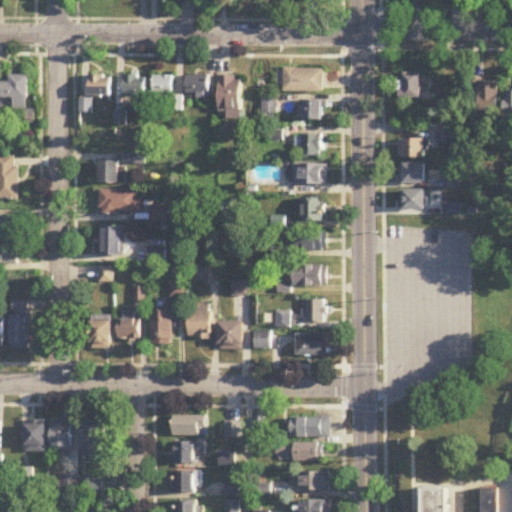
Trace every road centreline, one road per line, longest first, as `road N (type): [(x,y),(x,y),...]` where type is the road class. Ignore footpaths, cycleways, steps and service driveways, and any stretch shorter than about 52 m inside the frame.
road 1 (secondary): [(367,511),(362,0)]
road 2 (residential): [(0,35),(511,35)]
road 3 (residential): [(64,385),(59,0)]
road 4 (residential): [(0,385),(367,387)]
road 5 (residential): [(134,511),(137,387)]
